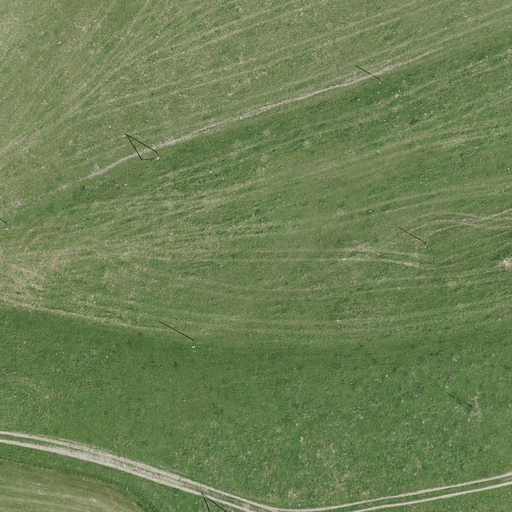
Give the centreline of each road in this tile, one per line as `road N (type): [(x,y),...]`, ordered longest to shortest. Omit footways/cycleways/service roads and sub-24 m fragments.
road 1 (track): [(247,511),(104,463),(0,440)]
road 2 (track): [(343,511),(511,481)]
